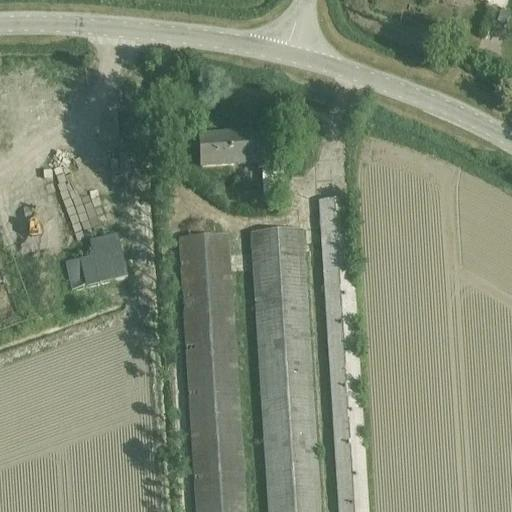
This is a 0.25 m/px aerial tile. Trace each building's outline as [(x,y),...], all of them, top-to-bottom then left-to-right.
[(268,136),(251,137),(250,135),(198,138),(200,169),(257,165),(257,169),(271,168),(268,136)] [(48,172),(69,222),(80,217),(60,167),(48,172)] [(319,203),(338,511),(366,511),(347,201),(319,203)] [(251,236),(268,511),(318,511),(301,233),(251,236)] [(178,241),(195,511),(243,511),(227,238),(178,241)]
